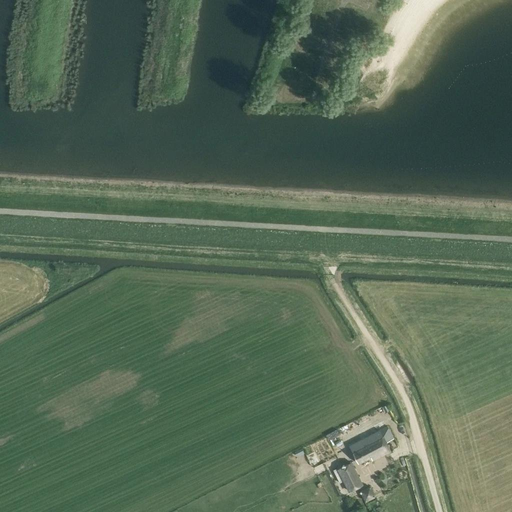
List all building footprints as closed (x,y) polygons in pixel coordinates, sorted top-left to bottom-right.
[(387,403),(382,406),(385,412),(390,409),(387,403)] [(353,452),(359,463),(371,456),(372,460),(391,450),(387,442),(395,438),(388,425),(362,439),(365,446),(353,452)] [(343,481),(349,491),(362,484),(351,463),(338,469),(340,474),(343,481)] [(338,469),(334,471),(340,482),(343,481),(340,474),(338,469)] [(370,486),(361,490),(362,491),(361,491),(365,501),(366,500),(367,501),(376,497),(375,496),(376,495),(371,486),(371,487),(370,486)]
